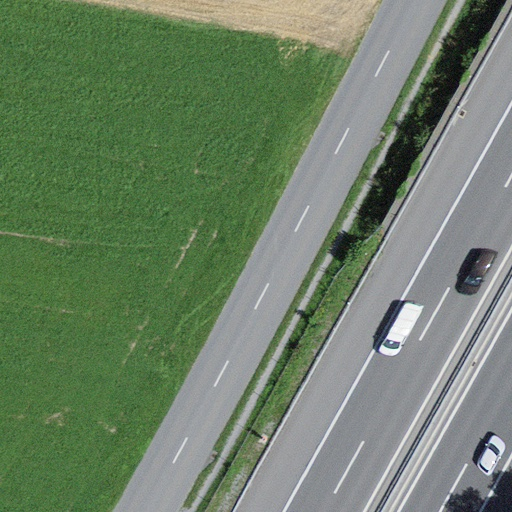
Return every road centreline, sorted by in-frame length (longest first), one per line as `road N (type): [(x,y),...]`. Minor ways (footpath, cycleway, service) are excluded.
road 1 (unclassified): [(414,0),(146,511)]
road 2 (motorway): [(511,175),(324,511)]
road 3 (motorway): [(439,511),(511,382)]
